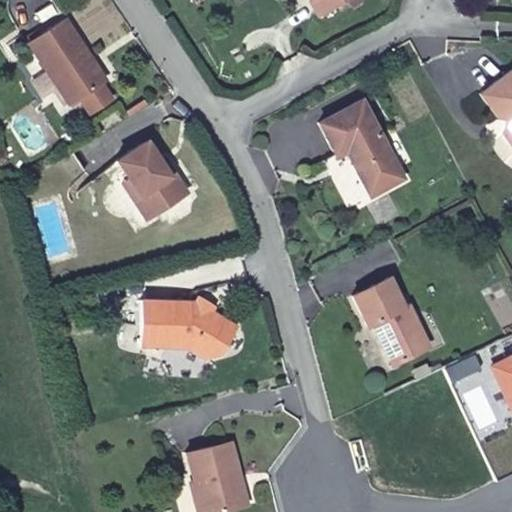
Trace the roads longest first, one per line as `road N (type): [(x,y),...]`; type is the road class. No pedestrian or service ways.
road 1 (residential): [(313,492),(314,419),(258,210),(215,129)]
road 2 (residential): [(215,129),(400,28),(415,0)]
road 3 (residential): [(215,129),(130,0)]
